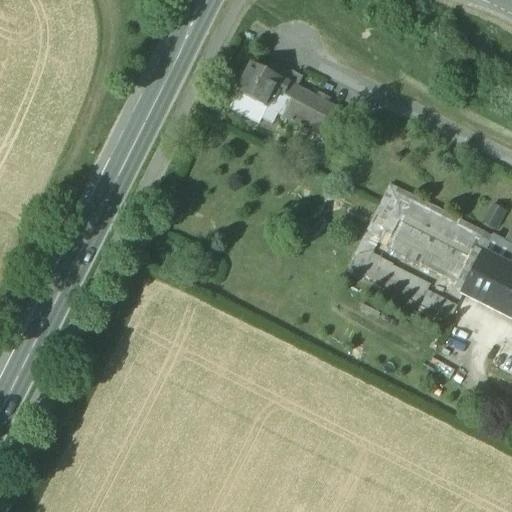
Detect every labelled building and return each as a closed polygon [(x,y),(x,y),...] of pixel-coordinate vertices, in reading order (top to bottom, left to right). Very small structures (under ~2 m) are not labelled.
[(282,83),(251,67),(229,111),(259,127),(267,111),(282,83)] [(352,119),(282,83),(267,111),(326,142),(326,141),(338,148),(352,119)] [(511,249),(390,187),(368,234),(380,240),(397,208),(478,249),(476,252),(484,256),(484,255),(511,269),(511,249)] [(368,234),(348,272),(450,324),(458,310),(428,294),(431,288),(371,257),(376,246),(456,287),(453,293),(463,297),(484,256),(476,252),(478,249),(397,208),(380,240),(368,234)] [(511,269),(484,255),(484,256),(463,297),(511,322),(511,269)]
